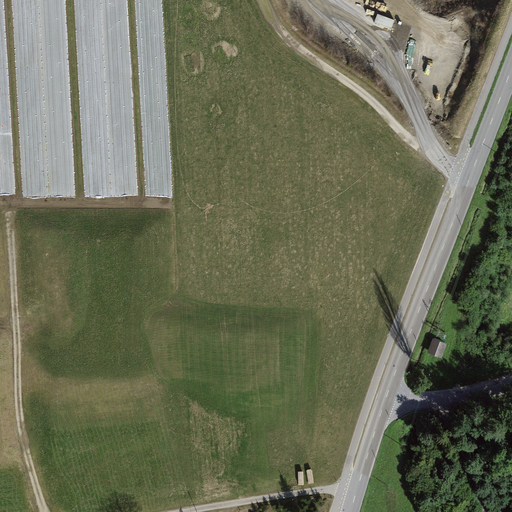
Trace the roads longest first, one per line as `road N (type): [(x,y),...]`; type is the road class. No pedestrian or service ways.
road 1 (tertiary): [(511,67),(350,511)]
road 2 (track): [(469,179),(298,49),(262,0)]
road 3 (track): [(438,158),(386,57),(325,0)]
road 4 (track): [(192,511),(355,490)]
road 5 (track): [(438,400),(488,511)]
